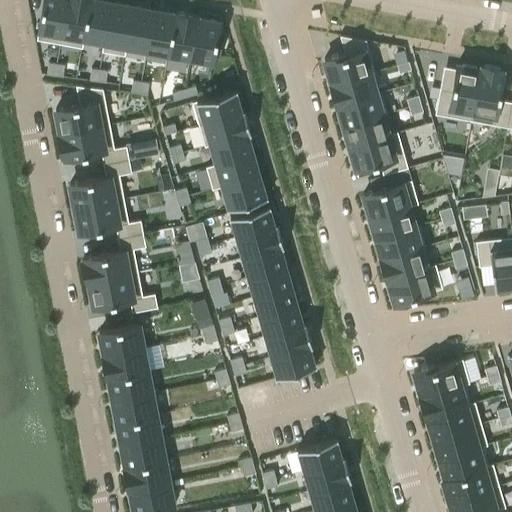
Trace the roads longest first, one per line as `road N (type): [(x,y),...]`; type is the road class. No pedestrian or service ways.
road 1 (residential): [(101,511),(1,0)]
road 2 (residential): [(272,0),(368,340)]
road 3 (residential): [(368,340),(416,511)]
road 4 (residential): [(368,340),(511,318)]
road 5 (residential): [(385,0),(511,20)]
